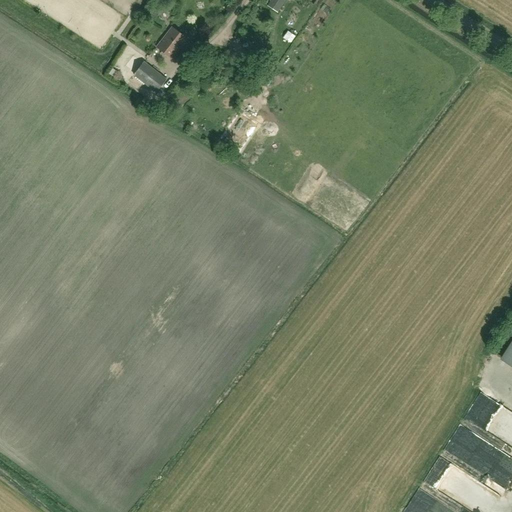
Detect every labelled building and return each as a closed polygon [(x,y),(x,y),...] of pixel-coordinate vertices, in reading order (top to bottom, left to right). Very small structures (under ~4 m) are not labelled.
[(285,0),(270,0),(267,6),(277,13),(285,0)] [(293,13),(288,25),(294,27),(298,15),(293,13)] [(171,59),(187,39),(172,27),(156,47),(171,59)] [(166,79),(144,62),(133,75),(156,93),(166,79)] [(246,113),(234,130),(246,137),(257,121),(246,113)] [(511,446),(503,444),(501,450),(511,453),(511,446)]
